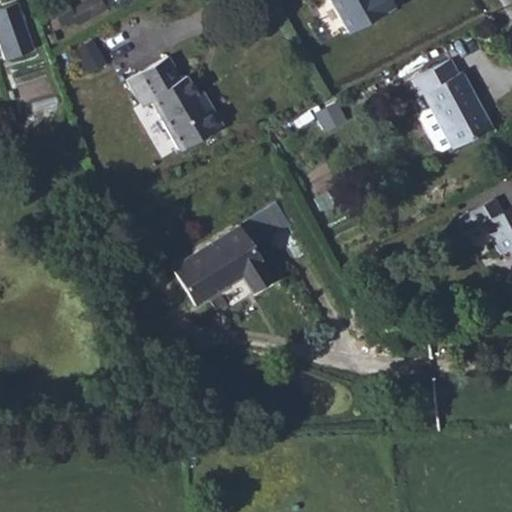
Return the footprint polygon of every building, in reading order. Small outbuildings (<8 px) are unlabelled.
[(71,9),(81,27),(98,18),(101,23),(124,11),(118,0),(103,0),(92,6),(89,1),(71,9)] [(329,0),(348,33),(394,7),(390,0),(329,0)] [(32,4),(4,14),(20,62),(48,52),(32,4)] [(161,107),(189,153),(231,130),(218,108),(213,110),(196,80),(190,83),(177,59),(138,81),(155,111),(161,107)] [(421,103),(451,160),(491,140),(461,82),(457,84),(450,70),(409,90),(418,105),(421,103)] [(249,213),(260,239),(290,227),(280,201),(249,213)] [(511,214),(498,222),(491,209),(452,229),(458,242),(477,233),(496,267),(503,262),(511,278),(511,214)] [(252,298),(276,285),(244,230),(175,269),(198,309),(243,284),(252,298)]
